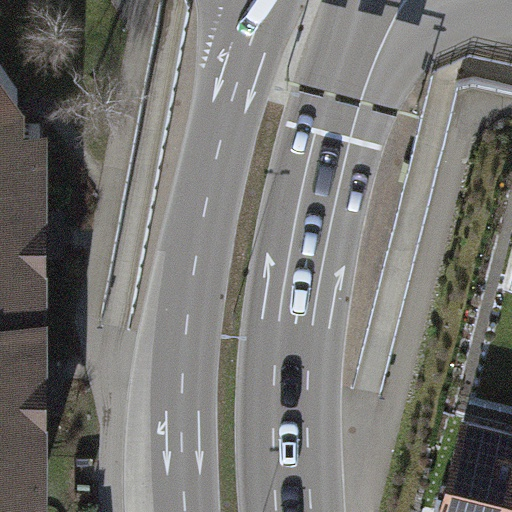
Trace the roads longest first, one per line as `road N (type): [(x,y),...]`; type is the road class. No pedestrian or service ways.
road 1 (secondary): [(279,0),(203,239),(188,396),(189,511)]
road 2 (secondary): [(293,511),(294,405),(320,219),(386,0)]
